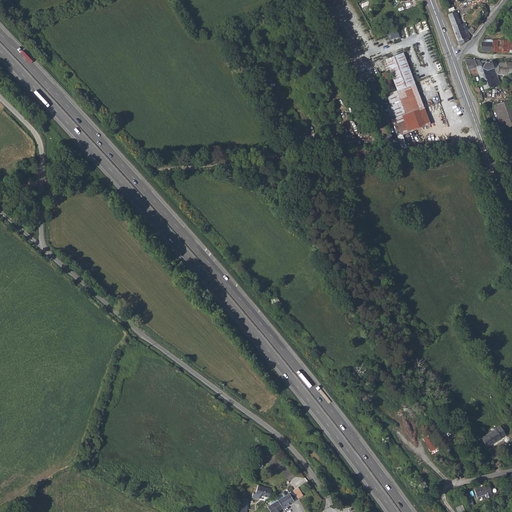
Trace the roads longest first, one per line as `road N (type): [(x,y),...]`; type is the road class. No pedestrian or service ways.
road 1 (trunk): [(407,511),(221,276),(0,33)]
road 2 (trunk): [(0,50),(247,325),(393,511)]
road 3 (unclassified): [(339,511),(284,441),(135,330),(42,247)]
road 4 (secondary): [(450,58),(511,225)]
